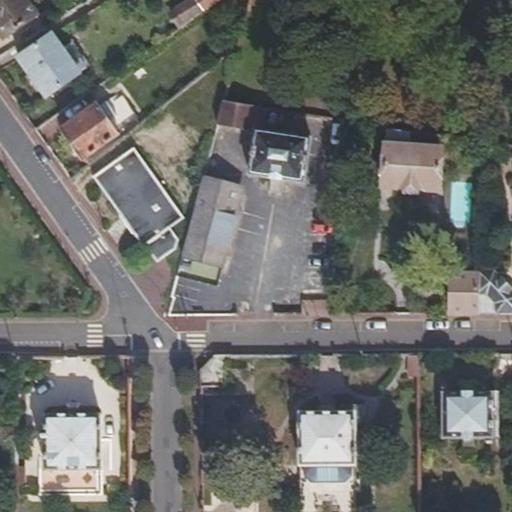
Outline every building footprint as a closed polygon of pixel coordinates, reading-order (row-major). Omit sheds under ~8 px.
[(38,14),(27,0),(0,0),(0,29),(5,37),(38,14)] [(184,0),(174,7),(185,23),(197,13),(188,0),(184,0)] [(188,0),(197,13),(216,0),(188,0)] [(229,29),(241,21),(229,6),(218,14),(229,29)] [(51,32),(19,56),(48,96),(79,72),(51,32)] [(261,128),(263,106),(222,100),(216,122),(257,126),(250,173),(302,180),(308,135),(261,128)] [(118,134),(94,102),(62,126),(84,158),(118,134)] [(403,144),(403,137),(386,136),(386,143),(384,143),(382,185),(439,188),(441,147),(403,144)] [(183,217),(132,147),(92,177),(156,261),(174,248),(176,237),(170,227),(183,217)] [(202,176),(182,255),(222,264),(242,187),(202,176)] [(476,312),(511,311),(511,291),(493,270),(488,273),(478,273),(476,312)] [(449,312),(476,312),(478,273),(451,271),(449,312)] [(301,313),(331,313),(332,300),(302,300),(301,313)] [(203,369),(203,388),(226,386),(227,355),(218,355),(203,369)] [(448,393),(447,436),(495,436),(495,393),(448,393)] [(303,414),(304,465),(357,465),(355,413),(303,414)] [(102,417),(51,417),(51,467),(102,467),(102,417)] [(21,465),(20,426),(5,427),(5,464),(21,465)] [(357,465),(304,465),(304,481),(356,480),(357,465)]
